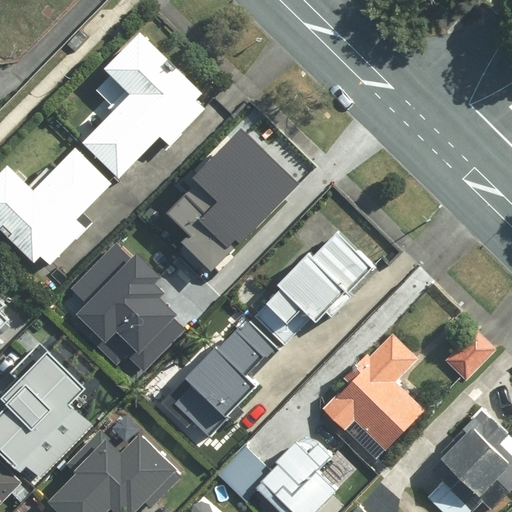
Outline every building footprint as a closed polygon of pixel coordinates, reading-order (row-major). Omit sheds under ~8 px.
[(143,90),(94,137),(129,173),(173,131),(180,139),(217,104),(209,97),(216,90),(154,25),(116,61),(143,90)] [(193,225),(186,232),(216,262),(302,176),(249,125),(171,203),(193,225)] [(19,159),(0,178),(0,213),(46,258),(51,252),(61,261),(97,223),(88,215),(125,178),(86,141),(45,184),(19,159)] [(385,259),(351,225),(327,249),(324,246),(256,314),(288,346),(318,316),(323,321),(385,259)] [(96,298),(87,307),(116,333),(104,345),(118,358),(129,346),(147,362),(187,319),(178,311),(183,306),(165,290),(169,285),(161,278),(168,270),(140,244),(134,251),(119,238),(79,282),(96,298)] [(0,350),(11,340),(3,332),(17,319),(6,308),(13,302),(8,297),(13,292),(2,280),(6,276),(0,269),(0,350)] [(178,395),(218,435),(238,415),(238,414),(271,381),(263,373),(288,348),(256,316),(178,395)] [(450,360),(471,380),(503,348),(482,327),(450,360)] [(383,460),(434,407),(404,379),(427,354),(401,330),(378,354),(375,351),(351,376),(357,382),(330,410),(383,460)] [(0,420),(0,434),(28,462),(32,466),(37,461),(46,475),(100,422),(89,402),(85,398),(101,382),(62,343),(58,348),(49,339),(20,368),(25,373),(9,390),(20,400),(0,420)] [(452,453),(438,467),(458,487),(467,478),(497,510),(511,495),(511,440),(509,437),(511,434),(511,426),(490,404),(446,447),(452,453)] [(86,471),(61,495),(77,511),(115,511),(125,503),(133,511),(134,511),(140,507),(142,510),(191,463),(155,426),(135,446),(112,423),(75,460),(86,471)] [(331,437),(330,438),(329,437),(324,435),(319,434),(310,436),(309,437),(265,482),(296,511),(321,511),(348,485),(329,467),(335,460),(345,450),(331,437)] [(0,508),(30,479),(0,449),(0,508)]
